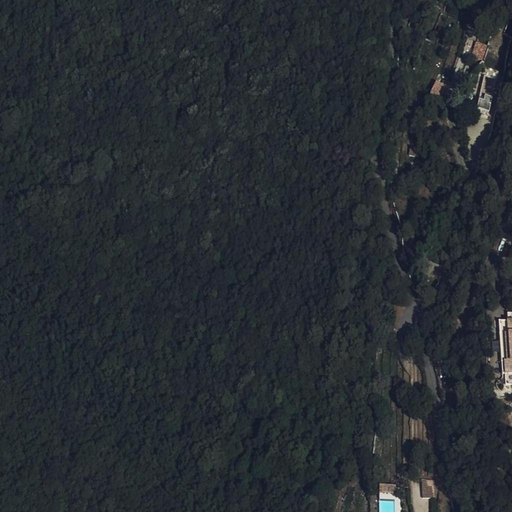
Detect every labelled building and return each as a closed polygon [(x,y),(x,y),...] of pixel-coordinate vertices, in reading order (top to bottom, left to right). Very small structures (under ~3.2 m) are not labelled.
[(465,63),(468,62),(474,48),(461,45),(457,60),(465,63)] [(484,76),(476,110),(489,113),(497,78),(484,76)] [(445,100),(450,88),(435,82),(430,94),(445,100)] [(412,96),(426,104),(432,90),(419,83),(412,96)] [(477,89),(469,86),(462,111),(471,113),(477,89)] [(496,365),(493,365),(494,379),(511,377),(511,324),(499,325),(500,339),(495,340),(496,365)] [(486,326),(487,340),(495,340),(500,339),(499,325),(486,326)] [(487,340),(488,366),(493,365),(496,365),(495,340),(487,340)] [(397,511),(396,485),(378,485),(379,511),(397,511)] [(415,492),(415,508),(427,509),(428,492),(415,492)]
